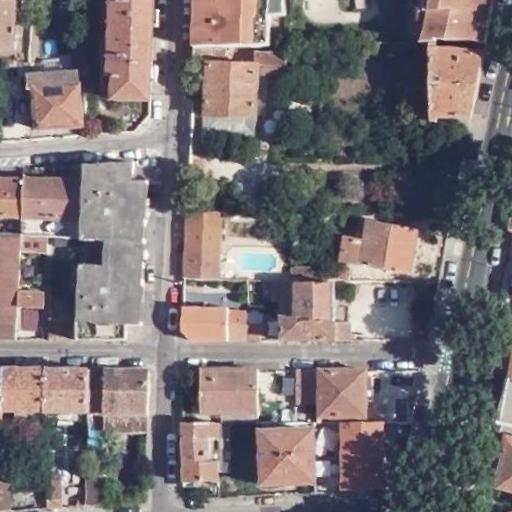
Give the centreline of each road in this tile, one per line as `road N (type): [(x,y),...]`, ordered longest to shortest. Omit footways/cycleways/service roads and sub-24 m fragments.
road 1 (unknown): [(170,142),(504,121)]
road 2 (residential): [(455,357),(165,356)]
road 3 (secondary): [(504,121),(455,357)]
road 4 (residential): [(165,356),(170,142)]
road 5 (residential): [(170,142),(0,154)]
road 6 (residential): [(165,356),(0,354)]
road 7 (residential): [(164,511),(165,356)]
road 8 (secondary): [(455,357),(427,506)]
road 9 (residential): [(280,511),(427,506)]
road 10 (residential): [(170,142),(176,0)]
